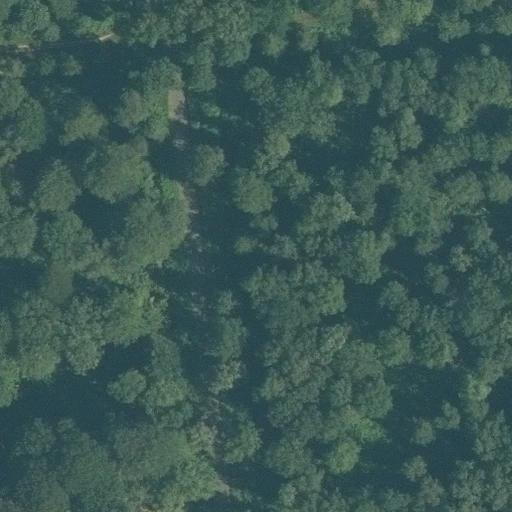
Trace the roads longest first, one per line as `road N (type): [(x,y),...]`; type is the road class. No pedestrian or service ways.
road 1 (unclassified): [(215,511),(157,0)]
road 2 (track): [(511,5),(0,60)]
